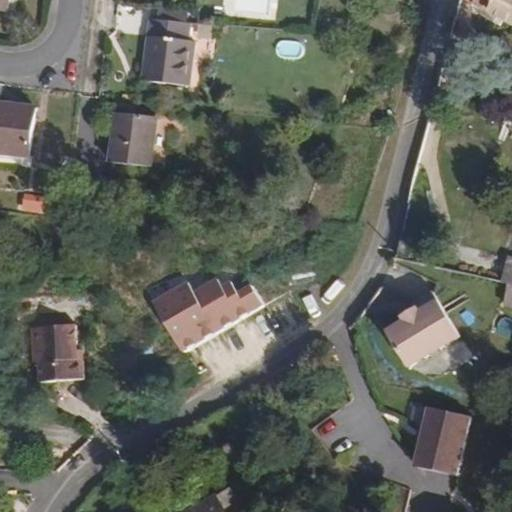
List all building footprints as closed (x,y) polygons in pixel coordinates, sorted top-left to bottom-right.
[(0,0),(0,7),(10,9),(10,0),(0,0)] [(511,0),(473,0),(496,14),(511,22),(511,0)] [(163,7),(162,19),(190,22),(192,9),(163,7)] [(197,88),(202,42),(194,41),(196,22),(190,22),(162,19),(157,19),(151,82),(197,88)] [(0,152),(33,157),(39,109),(0,104),(0,152)] [(159,168),(165,119),(124,115),(119,163),(159,168)] [(53,199),(27,196),(25,212),(51,215),(53,199)] [(161,301),(188,352),(270,309),(260,289),(246,296),(240,285),(231,289),(227,281),(203,293),(197,282),(161,301)] [(414,368),(463,338),(436,292),(417,303),(420,308),(423,313),(409,321),(391,331),(414,368)] [(409,321),(423,313),(420,308),(406,316),(409,321)] [(81,349),(79,324),(35,325),(38,358),(42,358),(44,380),(83,378),(81,349)] [(36,333),(20,333),(22,363),(43,363),(42,358),(38,358),(36,333)] [(464,477),(477,419),(436,409),(431,431),(437,432),(433,446),(427,444),(422,467),(464,477)] [(433,446),(437,432),(431,431),(427,430),(424,444),(427,444),(433,446)] [(283,486),(273,468),(242,486),(251,504),(283,486)] [(245,511),(234,491),(196,511),(245,511)]
